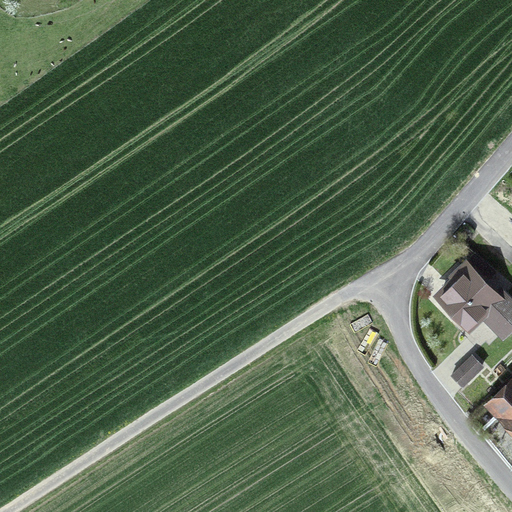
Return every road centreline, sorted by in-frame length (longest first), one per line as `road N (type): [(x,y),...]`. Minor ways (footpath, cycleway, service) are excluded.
road 1 (track): [(391,291),(346,293),(5,511)]
road 2 (residential): [(511,145),(391,291),(427,384),(511,483)]
